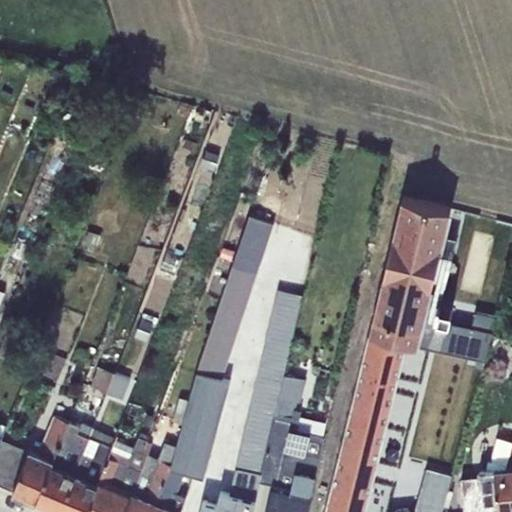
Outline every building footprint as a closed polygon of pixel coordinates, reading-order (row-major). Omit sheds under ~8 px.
[(474,366),(482,368),(495,313),(476,308),(471,325),(427,315),(434,283),(431,283),(441,244),(443,245),(453,208),(402,195),(324,511),(364,511),(407,341),(475,356),(474,366)] [(250,211),(196,369),(222,376),(274,219),(250,211)] [(252,511),(260,479),(285,373),(303,293),(277,287),(229,493),(221,491),(218,503),(202,500),(199,511),(252,511)] [(0,356),(28,367),(35,344),(5,332),(0,346),(0,356)] [(65,356),(35,344),(28,367),(57,377),(65,356)] [(108,391),(116,371),(98,364),(90,384),(108,391)] [(171,464),(185,469),(204,476),(230,379),(222,376),(196,369),(188,399),(182,422),(176,444),(171,464)] [(130,376),(116,371),(108,391),(122,396),(130,376)] [(305,378),(285,373),(260,479),(272,482),(264,511),(306,511),(324,435),(291,427),(298,399),(300,400),(305,378)] [(182,422),(188,399),(179,397),(172,420),(182,422)] [(36,498),(68,419),(53,413),(37,452),(29,449),(13,489),(36,498)] [(61,509),(94,426),(81,421),(80,424),(68,419),(36,498),(61,509)] [(67,511),(85,511),(114,436),(115,435),(94,426),(61,509),(67,511)] [(85,511),(124,511),(149,453),(154,441),(138,435),(134,445),(114,436),(85,511)] [(492,511),(511,509),(511,439),(496,435),(491,459),(487,458),(486,468),(478,468),(478,474),(461,475),(464,509),(491,506),(492,511)] [(0,439),(0,483),(13,489),(29,449),(1,438),(0,439)] [(149,453),(124,511),(152,511),(171,464),(176,444),(164,440),(158,456),(149,453)] [(171,464),(152,511),(179,511),(186,494),(176,491),(185,469),(171,464)] [(426,467),(413,511),(440,511),(452,474),(426,467)]
